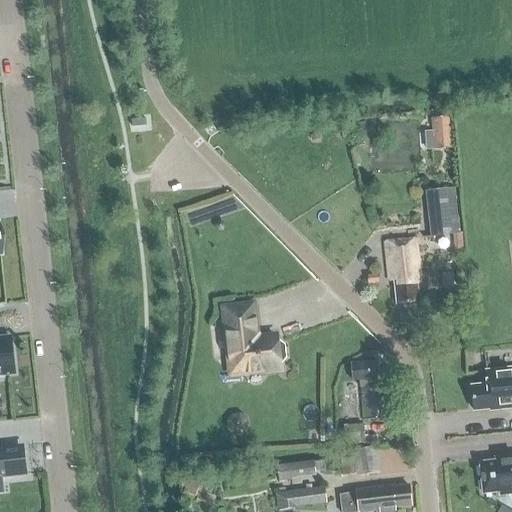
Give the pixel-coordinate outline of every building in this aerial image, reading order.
[(449,132),(431,133),(433,150),(451,149),(449,132)] [(428,193),(434,238),(456,235),(450,190),(428,193)] [(421,283),(415,241),(387,244),(391,282),(395,281),(398,304),(419,301),(417,284),(421,283)] [(378,275),(366,276),(367,285),(379,284),(378,275)] [(283,359),(282,347),(278,344),(275,344),(274,337),(255,340),(251,306),(223,309),(231,374),(278,369),(277,362),(281,362),(283,359)] [(0,379),(4,379),(3,375),(14,374),(10,338),(0,339),(0,379)] [(381,362),(356,363),(356,380),(362,380),(362,388),(364,388),(365,420),(382,420),(381,412),(390,412),(389,387),(379,388),(379,382),(382,382),(381,362)] [(490,411),(511,408),(511,368),(486,372),(487,385),(471,387),(473,411),(490,410),(490,411)] [(227,431),(234,437),(242,436),(248,429),(248,420),(240,414),(232,415),(226,422),(227,431)] [(342,427),(344,445),(364,444),(364,437),(363,425),(342,427)] [(2,479),(27,477),(23,445),(0,447),(0,494),(4,494),(2,479)] [(377,446),(354,449),(356,475),(380,473),(377,446)] [(500,496),(511,494),(511,456),(496,458),(496,462),(479,464),(483,495),(499,493),(500,496)] [(276,467),(278,482),(315,478),(313,462),(276,467)] [(185,478),(179,490),(190,495),(195,482),(185,478)] [(355,492),(339,496),(340,511),(373,511),(378,511),(377,511),(385,511),(395,511),(394,508),(410,506),(409,488),(394,490),(394,488),(355,492)] [(277,496),(279,511),(297,511),(297,507),(325,504),(323,490),(277,496)]
